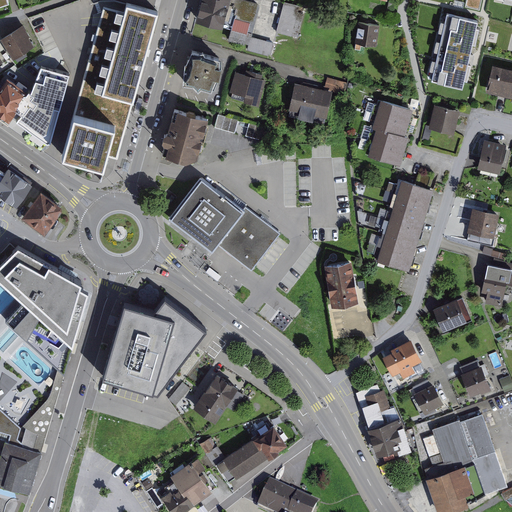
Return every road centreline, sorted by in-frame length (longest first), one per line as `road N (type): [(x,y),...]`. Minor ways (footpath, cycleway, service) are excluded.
road 1 (residential): [(511,127),(472,127),(413,317),(318,391)]
road 2 (tertiary): [(104,309),(41,511)]
road 3 (residential): [(183,0),(126,201)]
road 4 (residential): [(315,435),(291,404),(215,349),(241,318)]
road 5 (residential): [(315,435),(216,511)]
